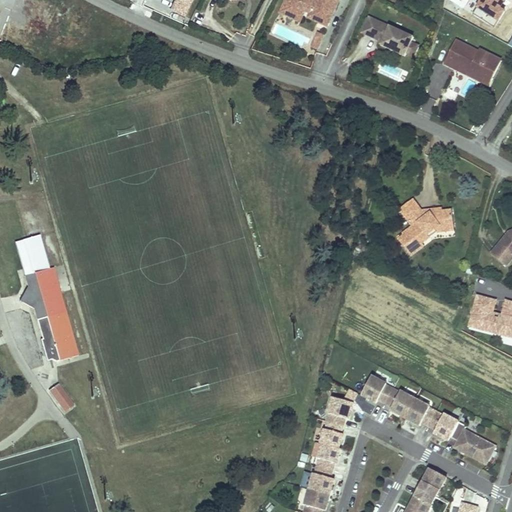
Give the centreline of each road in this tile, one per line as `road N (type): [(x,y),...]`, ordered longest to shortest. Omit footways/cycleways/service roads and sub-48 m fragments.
road 1 (unclassified): [(511,171),(404,117),(238,61),(96,0)]
road 2 (residential): [(420,450),(366,422),(341,511)]
